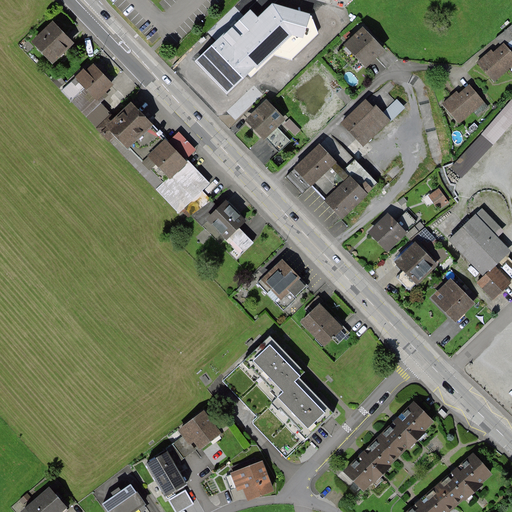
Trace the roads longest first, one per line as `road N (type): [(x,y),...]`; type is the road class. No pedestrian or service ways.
road 1 (tertiary): [(421,355),(80,0)]
road 2 (residential): [(421,355),(301,479),(295,499)]
road 3 (tertiary): [(511,445),(421,355)]
